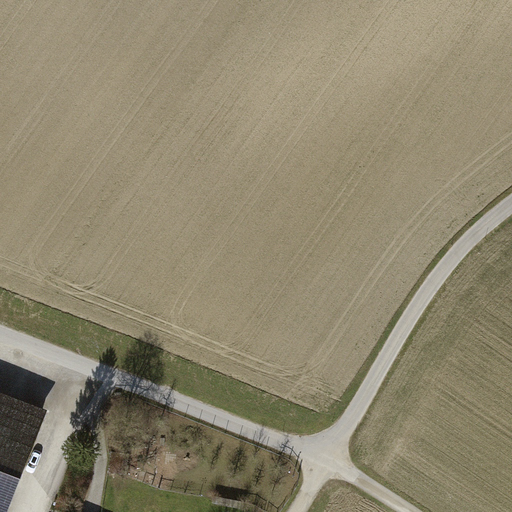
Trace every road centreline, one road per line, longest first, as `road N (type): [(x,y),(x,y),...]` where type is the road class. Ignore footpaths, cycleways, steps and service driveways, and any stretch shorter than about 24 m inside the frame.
road 1 (track): [(0,331),(328,460)]
road 2 (residential): [(511,204),(442,272),(328,460)]
road 3 (track): [(93,368),(35,511)]
